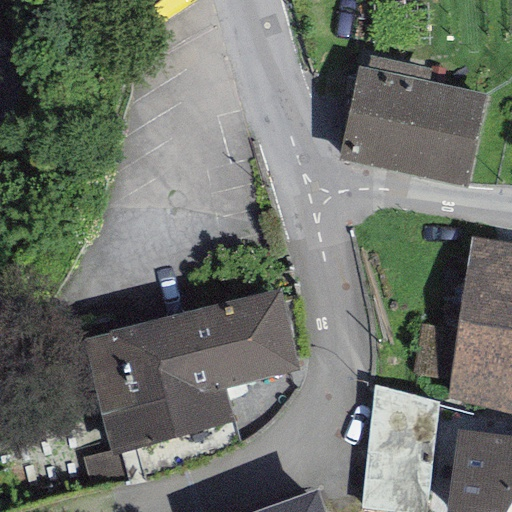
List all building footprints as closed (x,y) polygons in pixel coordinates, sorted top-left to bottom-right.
[(367,69),(357,68),(337,160),(465,188),(486,95),(426,83),(429,71),(369,57),(367,69)] [(511,243),(471,237),(445,403),(511,413),(511,243)] [(299,372),(278,290),(83,341),(113,455),(232,424),(224,392),(299,372)] [(425,511),(439,403),(375,387),(360,509),(386,511),(425,511)] [(511,511),(511,437),(456,431),(446,511),(511,511)] [(322,511),(315,491),(256,511),(322,511)]
